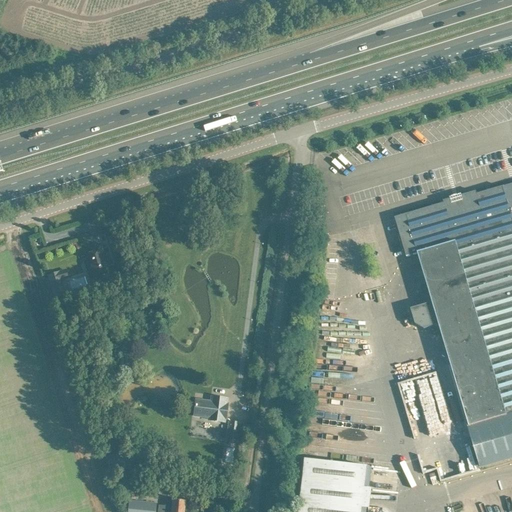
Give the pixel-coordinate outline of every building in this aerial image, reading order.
[(490,107),(486,111),(492,117),(496,113),(490,107)] [(511,184),(477,195),(476,192),(444,202),(441,203),(440,203),(441,205),(395,218),(407,258),(418,254),(430,293),(417,297),(420,307),(412,309),(416,325),(424,329),(439,324),(469,427),(468,427),(480,469),(490,466),(511,458),(511,184)] [(324,214),(325,203),(316,202),(315,213),(324,214)] [(323,221),(314,220),(314,231),(322,232),(323,221)] [(93,253),(81,257),(81,258),(86,256),(92,278),(108,274),(99,246),(91,248),(93,253)] [(47,276),(54,300),(67,296),(62,280),(68,279),(65,269),(59,271),(59,272),(47,276)] [(341,310),(341,318),(353,318),(353,310),(341,310)] [(196,401),(195,411),(193,419),(224,423),(224,420),(225,420),(227,405),(226,405),(227,400),(218,398),(217,403),(196,401)] [(240,424),(229,423),(226,442),(237,443),(240,424)] [(129,466),(124,451),(104,458),(110,473),(129,466)] [(454,467),(471,462),(468,453),(452,458),(454,467)] [(367,511),(373,467),(301,459),(294,511),(367,511)] [(375,499),(374,511),(387,511),(388,499),(375,499)] [(158,506),(157,511),(183,511),(185,502),(172,500),(172,507),(158,506)] [(155,511),(157,504),(128,501),(127,511),(155,511)]
